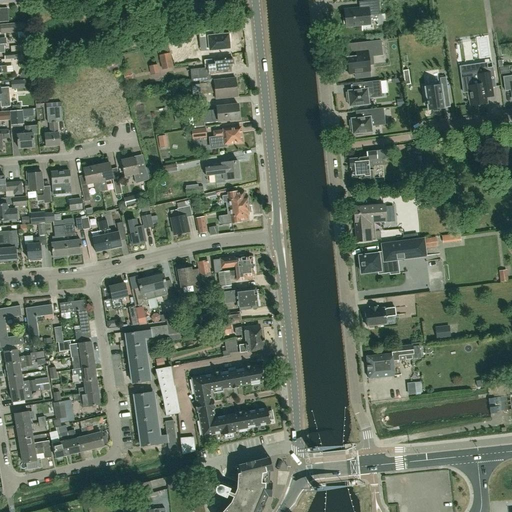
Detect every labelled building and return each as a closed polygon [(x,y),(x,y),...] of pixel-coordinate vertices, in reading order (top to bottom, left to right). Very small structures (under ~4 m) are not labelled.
[(369,15),(379,14),(377,0),(372,0),(358,2),(359,8),(344,9),(346,27),(361,25),(362,29),(370,29),(369,15)] [(7,8),(0,8),(0,22),(9,22),(7,8)] [(20,32),(25,31),(25,23),(19,24),(5,25),(0,25),(0,26),(1,33),(20,32)] [(221,29),(204,30),(204,37),(210,37),(211,51),(234,49),(233,42),(235,42),(235,35),(221,36),(221,29)] [(382,55),(381,41),(357,43),(359,56),(344,58),(345,69),(348,69),(349,75),(355,74),(355,79),(370,77),(369,65),(364,66),(363,57),(372,56),(382,55)] [(163,70),(172,68),(169,54),(163,55),(159,56),(163,70)] [(205,62),(205,68),(205,69),(191,70),(192,81),(210,79),(209,73),(216,72),(216,73),(231,71),(230,66),(232,66),(232,64),(234,64),(233,59),(231,59),(231,57),(209,60),(209,61),(205,62)] [(163,77),(160,65),(153,67),(156,78),(163,77)] [(509,66),(499,68),(500,75),(510,74),(509,66)] [(29,80),(29,73),(18,68),(15,74),(25,79),(29,80)] [(135,71),(126,74),(128,84),(138,81),(135,71)] [(486,104),(485,97),(485,94),(486,93),(492,92),(489,73),(478,74),(478,80),(473,81),(474,85),(468,86),(469,92),(467,92),(468,100),(470,100),(471,106),(486,104)] [(505,91),(511,90),(511,93),(511,75),(503,77),(505,91)] [(441,85),(423,88),(424,97),(426,97),(428,110),(432,109),(432,112),(440,111),(440,108),(444,108),(443,102),(449,101),(446,77),(440,78),(441,85)] [(215,99),(238,96),(235,78),(213,81),(213,83),(199,85),(200,94),(214,93),(215,99)] [(24,88),(24,83),(24,80),(24,79),(11,80),(11,89),(15,89),(24,88)] [(363,89),(348,91),(348,92),(346,93),(347,101),(349,101),(349,106),(352,106),(352,107),(358,107),(358,105),(369,104),(368,98),(381,96),(379,80),(363,82),(363,89)] [(122,88),(84,84),(83,83),(67,82),(63,87),(62,95),(87,112),(94,102),(96,102),(105,109),(109,110),(116,99),(116,96),(122,88)] [(8,88),(0,89),(0,87),(0,101),(1,107),(10,106),(9,94),(8,88)] [(218,121),(239,119),(238,104),(217,106),(217,110),(203,111),(204,121),(218,120),(218,121)] [(49,123),(50,133),(44,134),(45,146),(59,145),(58,133),(57,133),(56,119),(62,118),(61,106),(46,108),(47,123),(49,123)] [(352,129),(353,134),(355,134),(356,135),(362,135),(362,133),(372,132),(371,126),(385,124),(383,108),(366,110),(367,117),(351,119),(351,120),(349,121),(350,129),(352,129)] [(0,120),(9,120),(9,111),(0,111),(0,120)] [(11,126),(23,125),(22,111),(10,112),(11,126)] [(18,148),(34,147),(32,134),(31,134),(30,126),(25,127),(25,134),(17,135),(18,148)] [(225,144),(242,142),(240,127),(223,129),(223,130),(213,131),(214,138),(216,147),(226,146),(225,144)] [(206,136),(205,128),(192,130),(193,138),(206,136)] [(0,139),(8,138),(7,130),(0,129),(0,133),(0,134),(0,149),(1,150),(0,139)] [(374,178),(372,162),(368,163),(367,160),(377,159),(376,151),(366,152),(367,157),(349,159),(350,168),(351,168),(352,179),(361,178),(361,180),(374,178)] [(136,183),(148,179),(144,166),(136,168),(134,157),(121,160),(125,176),(134,174),(136,183)] [(223,180),(239,178),(237,160),(221,162),(221,166),(204,168),(205,175),(214,174),(215,183),(224,182),(223,180)] [(105,180),(112,178),(116,195),(122,194),(116,168),(111,169),(109,162),(96,165),(100,185),(102,191),(108,190),(105,180)] [(153,175),(177,170),(176,164),(152,168),(153,175)] [(83,168),(84,175),(87,184),(93,182),(94,187),(96,193),(102,191),(100,185),(96,165),(83,168)] [(52,188),(62,187),(63,193),(71,193),(68,170),(50,172),(52,188)] [(29,182),(24,182),(25,189),(29,189),(29,190),(42,189),(41,173),(35,173),(35,171),(26,172),(26,180),(28,179),(29,182)] [(4,176),(0,176),(0,191),(5,191),(13,191),(13,195),(22,194),(21,181),(13,182),(5,183),(4,176)] [(203,186),(185,188),(186,195),(203,193),(203,186)] [(90,200),(87,188),(81,189),(84,202),(90,200)] [(432,190),(428,190),(416,191),(416,203),(433,201),(432,190)] [(228,201),(230,208),(248,205),(247,204),(249,204),(248,198),(246,198),(246,196),(243,197),(243,192),(236,193),(236,192),(227,193),(227,196),(222,197),(223,202),(228,201)] [(215,193),(203,196),(204,202),(216,199),(215,193)] [(123,198),(126,207),(140,203),(138,194),(123,198)] [(13,207),(26,205),(26,197),(12,198),(13,207)] [(82,209),(81,201),(81,198),(68,200),(69,211),(82,209)] [(177,203),(178,208),(177,208),(179,216),(170,218),(174,235),(189,231),(186,218),(192,216),(188,201),(177,203)] [(0,220),(8,220),(8,219),(17,218),(16,210),(7,210),(7,204),(0,204),(0,220)] [(374,228),(370,228),(369,221),(373,221),(373,223),(385,222),(384,204),(354,207),(354,213),(353,214),(354,222),(355,222),(356,232),(355,232),(356,241),(380,239),(379,230),(374,231),(374,228)] [(248,206),(248,205),(230,208),(231,214),(219,217),(220,223),(232,221),(232,222),(241,221),(241,220),(247,218),(246,214),(249,214),(249,213),(251,212),(250,206),(248,206)] [(30,213),(31,217),(31,224),(39,223),(46,222),(54,221),(53,212),(45,213),(45,212),(30,213)] [(149,213),(142,215),(145,227),(152,225),(149,213)] [(198,233),(207,231),(204,216),(196,218),(198,233)] [(83,230),(90,228),(88,217),(81,218),(83,229),(83,230)] [(83,229),(81,218),(75,218),(77,230),(83,229)] [(146,240),(142,225),(137,226),(135,218),(129,220),(131,228),(130,228),(134,243),(139,242),(139,244),(144,243),(144,241),(146,240)] [(116,225),(118,231),(111,233),(110,229),(108,229),(106,220),(102,221),(108,249),(122,245),(120,240),(125,239),(122,224),(116,225)] [(59,256),(67,255),(64,225),(63,221),(53,222),(55,236),(52,237),(52,243),(51,243),(53,256),(53,260),(60,259),(59,256)] [(98,232),(99,236),(92,238),(95,252),(108,249),(102,221),(98,222),(100,231),(98,232)] [(74,224),(64,225),(67,255),(82,253),(80,240),(76,240),(76,235),(75,235),(74,224)] [(0,231),(0,260),(17,259),(16,248),(18,247),(17,230),(0,231)] [(36,259),(42,258),(40,244),(39,237),(33,238),(33,244),(27,245),(28,259),(29,259),(30,261),(36,261),(36,259)] [(426,248),(437,246),(436,237),(425,238),(426,248)] [(358,263),(360,263),(361,273),(377,270),(378,275),(389,273),(388,261),(404,258),(403,256),(423,253),(422,239),(401,241),(401,242),(381,245),(382,252),(377,253),(377,252),(370,253),(370,255),(359,256),(359,257),(357,258),(358,263)] [(251,257),(234,259),(234,257),(220,258),(221,264),(216,265),(217,273),(222,272),(221,269),(235,267),(235,268),(252,266),(251,257)] [(213,277),(212,260),(201,261),(202,278),(213,277)] [(184,268),(184,266),(175,268),(177,279),(179,279),(181,287),(193,285),(194,292),(202,291),(197,269),(191,270),(190,267),(184,268)] [(219,287),(230,286),(229,276),(236,275),(237,280),(253,278),(252,275),(254,275),(252,266),(235,268),(236,270),(222,272),(217,273),(219,287)] [(164,300),(174,297),(170,280),(165,281),(163,274),(155,276),(155,274),(150,275),(155,297),(163,295),(164,300)] [(155,297),(150,275),(145,277),(145,278),(137,280),(139,287),(134,289),(138,306),(149,303),(148,299),(155,297)] [(111,298),(110,298),(113,310),(123,307),(121,296),(128,294),(125,283),(109,287),(111,298)] [(225,304),(239,302),(239,310),(258,308),(255,287),(224,291),(225,304)] [(76,339),(91,337),(85,299),(59,303),(61,313),(77,311),(80,329),(74,330),(76,339)] [(207,320),(226,315),(223,300),(205,304),(207,311),(205,312),(207,320)] [(36,317),(53,314),(51,304),(25,308),(30,340),(39,339),(36,317)] [(4,319),(22,316),(20,305),(0,308),(0,346),(0,348),(13,346),(11,336),(7,336),(4,319)] [(128,307),(132,324),(138,322),(135,306),(128,307)] [(364,311),(366,326),(368,326),(369,328),(373,327),(374,325),(386,323),(385,316),(396,315),(394,307),(377,309),(377,306),(369,307),(370,310),(364,311)] [(227,321),(241,320),(240,311),(226,313),(227,321)] [(139,324),(146,323),(144,314),(137,315),(139,324)] [(181,333),(180,324),(167,326),(167,325),(150,328),(150,330),(141,332),(141,331),(125,333),(132,383),(148,380),(142,338),(151,336),(151,338),(181,333)] [(218,335),(232,334),(230,324),(217,325),(218,335)] [(242,338),(245,337),(261,335),(259,324),(256,324),(256,326),(235,328),(236,335),(241,334),(242,338)] [(449,325),(435,327),(436,339),(450,338),(449,325)] [(58,341),(63,341),(61,327),(54,328),(56,342),(58,342),(58,341)] [(261,335),(245,337),(246,345),(239,345),(240,352),(265,349),(264,340),(261,340),(261,335)] [(58,341),(58,342),(60,351),(71,350),(72,358),(93,355),(91,342),(71,345),(70,340),(63,341),(58,341)] [(391,348),(392,353),(366,356),(367,368),(383,366),(383,365),(384,364),(384,363),(393,362),(392,357),(397,357),(398,360),(414,358),(412,345),(397,346),(397,348),(391,348)] [(32,360),(31,360),(36,359),(44,358),(43,351),(35,352),(30,353),(30,355),(23,356),(24,357),(18,358),(17,350),(4,352),(6,365),(32,360)] [(74,370),(95,367),(93,355),(72,358),(73,370),(74,370)] [(8,376),(8,377),(21,375),(20,368),(26,367),(26,366),(32,365),(32,360),(6,365),(7,370),(4,370),(5,377),(8,376)] [(383,366),(367,368),(368,378),(394,376),(393,369),(393,362),(384,363),(384,364),(383,365),(383,366)] [(157,376),(171,372),(169,366),(155,369),(157,376)] [(74,370),(73,370),(67,371),(67,375),(72,374),(73,376),(72,376),(73,383),(78,382),(84,382),(97,380),(95,367),(74,370)] [(214,375),(193,379),(189,380),(192,394),(195,394),(197,403),(195,403),(196,411),(199,411),(200,420),(197,421),(199,436),(203,435),(221,432),(221,434),(223,434),(224,439),(233,437),(232,432),(234,432),(234,430),(240,429),(240,431),(245,430),(245,428),(269,423),(269,420),(273,420),(271,411),(267,412),(267,409),(243,413),(243,411),(236,412),(236,414),(214,418),(212,409),(215,409),(213,400),(211,400),(209,391),(214,390),(214,393),(222,391),(221,388),(232,386),(232,388),(237,388),(237,385),(262,381),(261,379),(265,378),(264,370),(260,370),(259,368),(251,369),(250,367),(245,367),(246,371),(235,373),(234,368),(228,369),(229,373),(219,375),(219,372),(214,373),(214,375)] [(158,383),(173,379),(171,372),(157,376),(158,383)] [(8,377),(10,390),(48,383),(47,378),(29,381),(29,380),(22,381),(21,375),(8,377)] [(160,389),(174,385),(173,379),(158,383),(160,387),(160,389)] [(80,394),(98,392),(97,380),(84,382),(84,387),(78,388),(78,395),(80,394)] [(31,391),(36,390),(36,391),(50,389),(48,383),(10,390),(12,402),(25,400),(24,393),(31,392),(31,391)] [(160,389),(162,396),(176,392),(174,385),(160,389)] [(100,405),(98,392),(80,394),(78,395),(73,395),(74,401),(81,400),(82,407),(100,405)] [(163,402),(178,400),(177,395),(176,392),(162,396),(163,402)] [(168,449),(176,448),(174,433),(166,435),(157,437),(151,393),(133,395),(140,446),(158,444),(158,443),(167,441),(168,449)] [(66,417),(64,405),(63,401),(61,401),(60,396),(53,397),(54,402),(53,403),(54,407),(57,419),(66,417)] [(163,402),(164,409),(179,407),(178,400),(163,402)] [(179,407),(164,409),(166,416),(180,413),(179,407)] [(16,427),(32,424),(31,418),(29,419),(28,412),(14,414),(16,427)] [(84,420),(91,449),(104,446),(100,433),(94,434),(93,432),(92,427),(92,426),(98,424),(97,417),(84,420)] [(91,449),(84,420),(79,422),(81,428),(80,428),(82,435),(76,436),(76,439),(80,452),(91,449)] [(166,431),(174,430),(173,420),(164,422),(166,431)] [(32,424),(16,427),(18,439),(32,436),(31,429),(33,428),(32,424)] [(76,436),(69,438),(68,431),(67,431),(66,425),(60,426),(67,455),(80,452),(76,439),(76,436)] [(55,427),(59,441),(58,441),(58,443),(52,445),(56,458),(67,455),(60,426),(55,427)] [(32,436),(18,439),(21,451),(50,446),(49,441),(35,443),(33,443),(32,436)] [(188,451),(187,436),(180,437),(182,452),(188,451)] [(194,436),(187,436),(188,451),(195,449),(194,436)] [(23,463),(26,463),(28,470),(42,467),(40,460),(36,460),(35,455),(43,453),(44,458),(51,457),(50,446),(21,451),(23,463)] [(226,497),(234,501),(233,504),(225,511),(259,511),(267,496),(270,496),(272,483),(268,482),(268,471),(272,470),(269,457),(263,459),(238,465),(240,474),(239,481),(239,490),(238,493),(237,494),(230,490),(230,489),(221,485),(220,485),(219,485),(217,485),(216,486),(215,487),(215,488),(215,489),(215,490),(215,491),(215,492),(216,494),(226,498),(226,497)] [(169,489),(191,483),(190,478),(167,484),(169,489)] [(150,482),(139,484),(141,495),(153,492),(150,482)] [(194,511),(203,511),(205,511),(199,492),(189,495),(194,511)]
